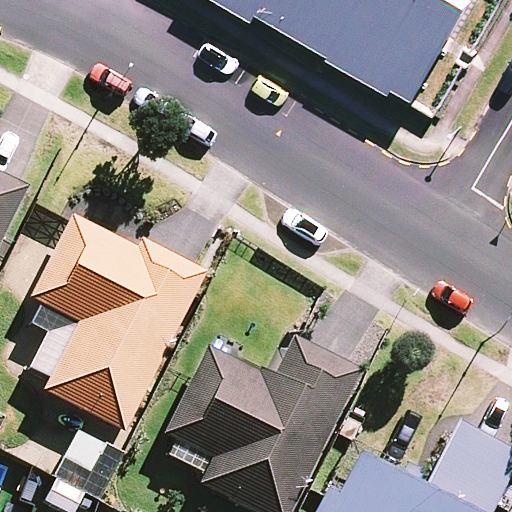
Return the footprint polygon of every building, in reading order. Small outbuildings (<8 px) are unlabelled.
[(250,0),(422,98),(477,0),(250,0)] [(0,226),(17,192),(0,184),(0,226)] [(111,439),(192,279),(127,246),(123,254),(59,222),(17,305),(65,329),(30,398),(111,439)] [(230,511),(282,511),(350,376),(281,342),(261,382),(248,375),(247,378),(196,353),(152,440),(201,465),(188,491),(230,511)] [(410,497),(344,464),(325,501),(315,496),(306,511),(482,511),(507,463),(443,431),(410,497)]
